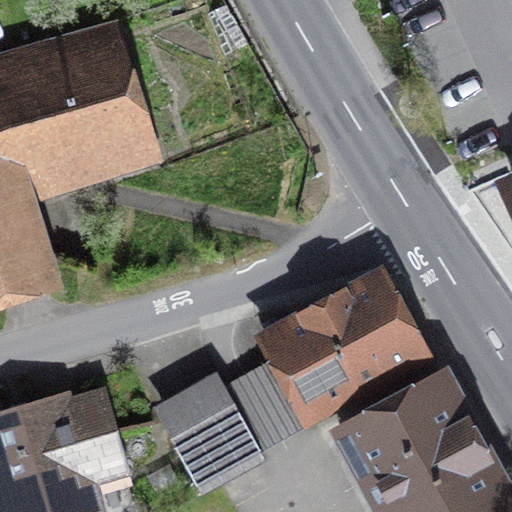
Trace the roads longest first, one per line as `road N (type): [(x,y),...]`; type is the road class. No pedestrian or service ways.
road 1 (residential): [(0,359),(238,286),(415,213)]
road 2 (primary): [(287,0),(415,213)]
road 3 (primary): [(415,213),(511,362)]
